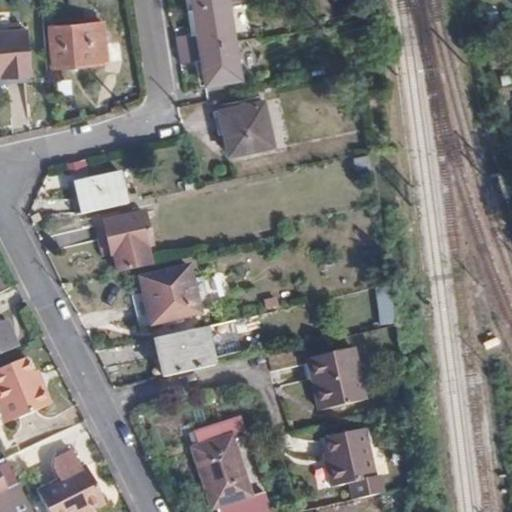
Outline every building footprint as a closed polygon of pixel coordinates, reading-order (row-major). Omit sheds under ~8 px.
[(202,86),(237,81),(223,0),(186,0),(192,36),(174,39),(179,65),(197,62),(202,86)] [(129,56),(138,55),(129,9),(101,11),(101,22),(49,25),(51,67),(105,63),(105,44),(113,43),(113,36),(127,35),(129,56)] [(0,74),(28,73),(25,27),(0,28),(0,74)] [(115,56),(129,56),(127,35),(113,36),(113,43),(105,44),(105,63),(116,62),(115,56)] [(269,149),(260,105),(212,115),(217,138),(222,137),(227,158),(269,149)] [(79,214),(126,204),(118,172),(73,182),(79,214)] [(118,272),(149,266),(145,247),(151,246),(144,214),(104,222),(111,254),(114,253),(118,272)] [(151,325),(197,315),(188,270),(141,281),(151,325)] [(376,327),(392,325),(387,287),(372,289),(376,327)] [(4,320),(0,321),(0,353),(16,346),(4,320)] [(161,375),(212,364),(205,327),(153,338),(161,375)] [(317,409),(361,400),(351,347),(306,356),(317,409)] [(36,384),(30,368),(25,355),(0,365),(0,402),(4,401),(11,419),(51,403),(42,382),(36,384)] [(36,366),(30,368),(36,384),(42,382),(36,366)] [(4,401),(0,402),(0,411),(4,422),(11,419),(4,401)] [(217,505),(219,511),(270,511),(262,490),(249,494),(229,437),(243,432),(237,416),(194,433),(199,447),(193,449),(212,506),(217,505)] [(353,501),(381,495),(377,477),(373,478),(363,431),(326,438),(330,456),(331,465),(327,466),(331,488),(349,485),(353,501)] [(15,483),(4,461),(3,462),(3,461),(0,462),(0,480),(4,489),(15,483)] [(93,511),(105,506),(84,467),(35,490),(46,511),(93,511)] [(30,511),(15,483),(4,489),(0,490),(0,511),(30,511)]
